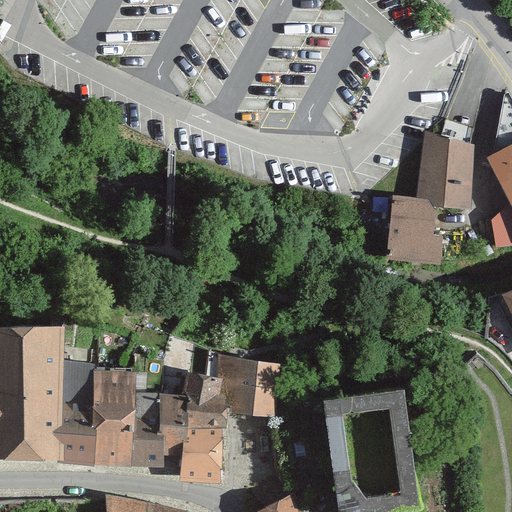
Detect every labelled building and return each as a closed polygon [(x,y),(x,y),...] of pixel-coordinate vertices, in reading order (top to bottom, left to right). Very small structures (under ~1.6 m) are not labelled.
[(430,131),(425,195),(434,196),(464,198),(468,144),(430,131)] [(511,141),(485,155),(511,210),(511,141)] [(425,195),(391,192),(386,256),(439,260),(442,229),(431,229),(434,196),(425,195)] [(0,455),(56,457),(57,357),(58,322),(0,323),(0,455)] [(181,424),(222,426),(224,408),(229,350),(218,349),(215,368),(181,365),(181,389),(181,424)] [(277,354),(229,350),(224,408),(273,412),(277,354)] [(89,460),(89,362),(57,357),(56,457),(89,460)] [(89,460),(130,462),(132,388),(131,367),(89,362),(89,460)] [(346,511),(415,503),(399,383),(323,393),(338,511),(346,511)] [(160,451),(162,389),(132,388),(130,462),(160,463),(160,451)] [(181,424),(181,389),(162,389),(160,451),(180,451),(181,424)] [(222,478),(222,426),(181,424),(180,451),(179,478),(222,478)] [(303,511),(290,492),(252,511),(303,511)] [(172,511),(140,504),(104,497),(105,511),(172,511)]
